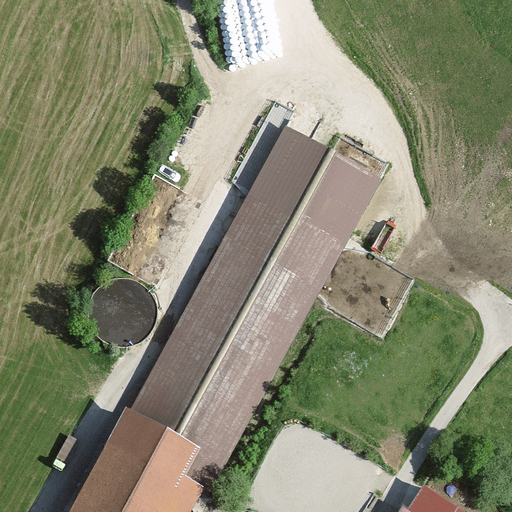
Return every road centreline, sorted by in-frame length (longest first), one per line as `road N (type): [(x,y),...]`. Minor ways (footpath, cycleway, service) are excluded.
road 1 (track): [(142,362),(283,68),(352,84),(396,139),(408,220),(511,325)]
road 2 (track): [(384,511),(450,408),(511,334)]
road 3 (track): [(239,168),(186,0)]
road 4 (unclassified): [(56,511),(142,362)]
